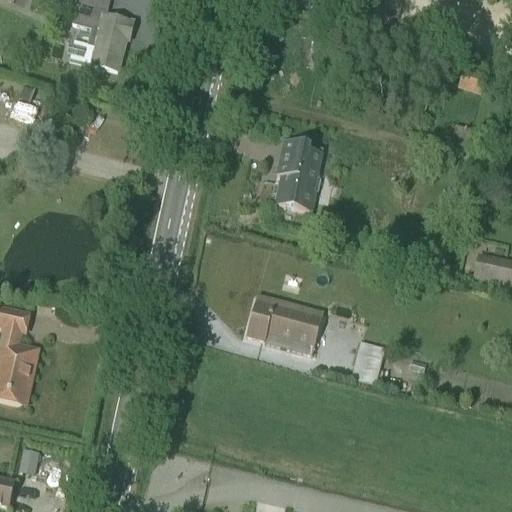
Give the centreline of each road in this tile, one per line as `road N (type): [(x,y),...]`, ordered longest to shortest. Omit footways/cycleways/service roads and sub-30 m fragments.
road 1 (primary): [(106,511),(217,0)]
road 2 (unknown): [(109,511),(232,491),(336,511)]
